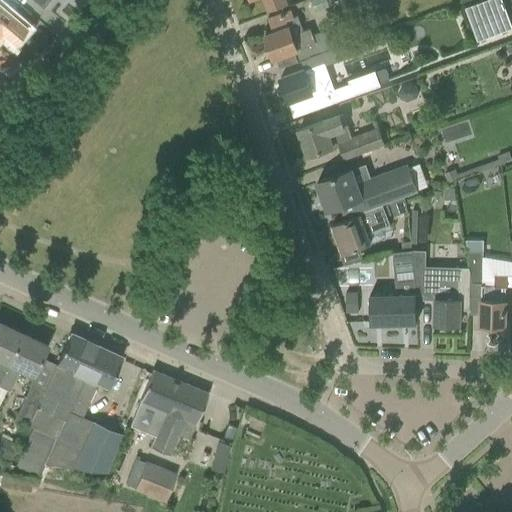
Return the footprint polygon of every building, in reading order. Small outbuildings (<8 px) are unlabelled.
[(264,0),(269,10),(285,4),(283,0),(264,0)] [(511,26),(502,0),(486,0),(465,8),(477,42),(511,28),(511,26)] [(21,41),(29,27),(15,19),(0,6),(0,31),(12,42),(16,38),(21,41)] [(275,58),(279,68),(325,51),(335,47),(357,39),(351,22),(313,36),(310,29),(303,31),(298,16),(294,18),(291,11),(269,18),(275,33),(264,36),(273,59),(275,58)] [(335,47),(325,51),(329,64),(340,60),(335,47)] [(304,70),(280,79),(294,117),(380,86),(379,83),(375,72),(375,71),(348,81),(349,84),(334,89),(324,63),(304,70)] [(385,69),(375,72),(379,83),(389,80),(385,69)] [(401,86),(398,92),(400,98),(406,101),(411,99),(415,98),(418,92),(416,86),(409,83),(405,85),(401,86)] [(339,145),(345,161),(384,147),(377,128),(350,137),(342,115),(339,116),(338,115),(298,130),(308,156),(339,145)] [(507,151),(496,155),(499,164),(510,159),(507,151)] [(351,170),(351,169),(349,170),(317,182),(328,211),(341,206),(346,218),(358,214),(382,205),(389,202),(404,197),(417,192),(408,166),(378,177),(379,181),(358,188),(351,170)] [(458,178),(456,174),(455,170),(445,174),(448,182),(458,178)] [(445,189),(444,201),(454,201),(455,190),(445,189)] [(404,197),(389,202),(394,215),(407,211),(404,197)] [(358,214),(358,215),(332,225),(343,254),(370,244),(366,234),(390,224),(382,205),(358,214)] [(147,245),(153,247),(165,250),(169,236),(151,231),(147,245)] [(482,251),(483,251),(483,240),(465,240),(468,251),(471,251),(482,251)] [(394,296),(370,296),(370,324),(402,323),(402,322),(415,321),(416,321),(416,302),(416,296),(412,296),(409,251),(391,253),(394,296)] [(471,279),(470,296),(481,297),(480,326),(504,327),(505,301),(502,301),(503,290),(505,290),(506,274),(494,274),(494,286),(481,285),(482,251),(471,251),(471,279)] [(437,268),(425,268),(426,252),(412,252),(416,295),(423,295),(423,301),(435,301),(434,325),(459,326),(459,308),(470,309),(470,296),(471,279),(469,268),(468,268),(468,269),(457,269),(457,268),(456,268),(456,279),(437,278),(437,268)] [(357,312),(357,291),(346,292),(346,312),(357,312)] [(0,378),(21,334),(0,324),(0,378)] [(43,392),(28,425),(32,427),(13,468),(37,478),(43,463),(105,472),(114,452),(85,439),(93,422),(81,416),(97,383),(107,388),(121,357),(70,333),(43,392)] [(21,334),(0,378),(0,408),(18,367),(33,374),(46,346),(21,334)] [(150,447),(169,455),(181,425),(183,426),(179,436),(188,440),(207,393),(151,370),(139,400),(159,408),(154,420),(160,423),(150,447)] [(15,419),(28,425),(43,392),(30,386),(15,419)] [(1,438),(0,439),(0,452),(9,457),(15,445),(1,438)] [(132,490),(163,502),(174,474),(144,461),(132,490)]
